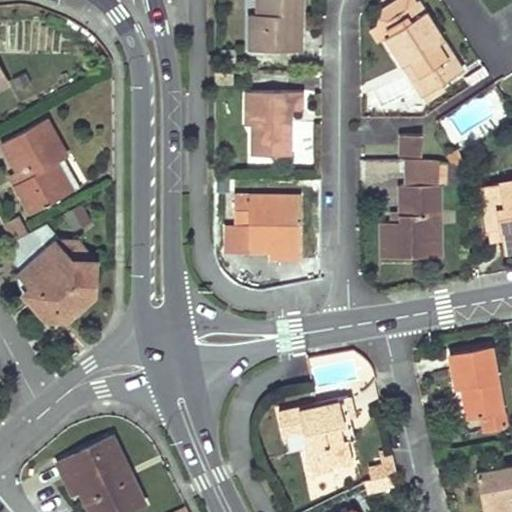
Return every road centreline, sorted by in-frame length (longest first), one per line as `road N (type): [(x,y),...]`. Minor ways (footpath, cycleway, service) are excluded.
road 1 (residential): [(350,327),(341,245),(343,0)]
road 2 (secondary): [(158,95),(164,355)]
road 3 (residential): [(425,511),(383,321)]
road 4 (residential): [(164,355),(189,342),(350,327)]
road 5 (secondary): [(164,355),(227,511)]
road 6 (residential): [(42,413),(94,374),(141,368),(164,355)]
road 7 (residential): [(383,321),(511,298)]
